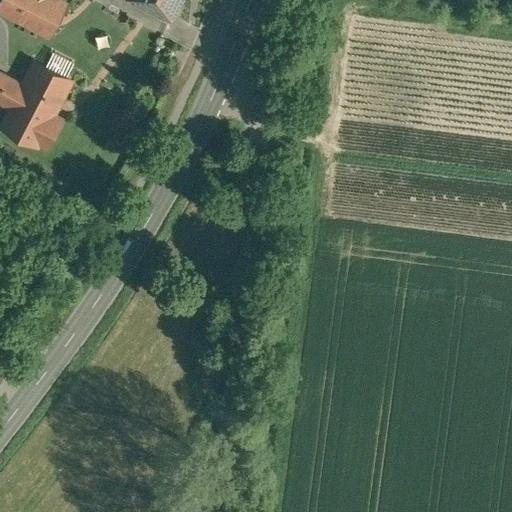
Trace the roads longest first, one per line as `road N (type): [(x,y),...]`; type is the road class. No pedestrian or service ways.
road 1 (unclassified): [(220,77),(258,123),(214,511)]
road 2 (tertiary): [(220,77),(115,273),(0,432)]
